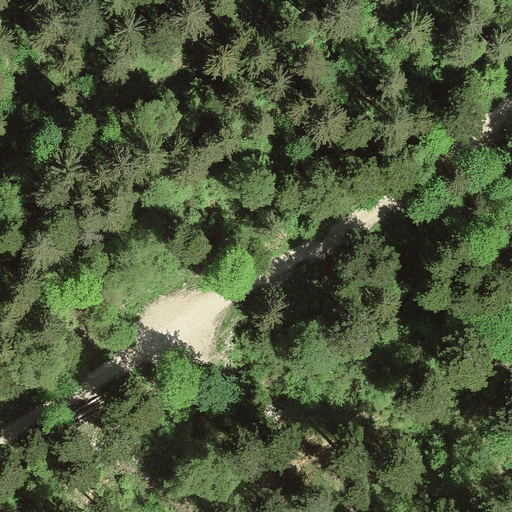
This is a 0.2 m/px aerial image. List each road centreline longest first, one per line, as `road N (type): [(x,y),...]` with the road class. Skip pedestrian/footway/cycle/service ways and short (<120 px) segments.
road 1 (track): [(0,447),(399,199),(511,106)]
road 2 (track): [(0,179),(22,0)]
